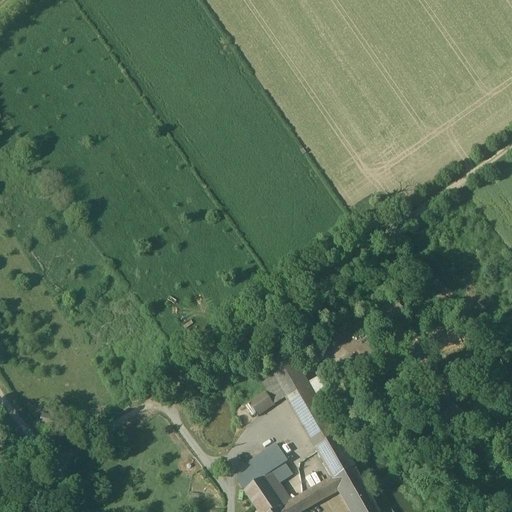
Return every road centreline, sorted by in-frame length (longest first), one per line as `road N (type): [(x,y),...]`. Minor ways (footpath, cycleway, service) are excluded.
road 1 (track): [(158,396),(511,146)]
road 2 (track): [(293,304),(392,349),(477,375),(511,413)]
road 3 (track): [(66,483),(77,449),(158,396)]
